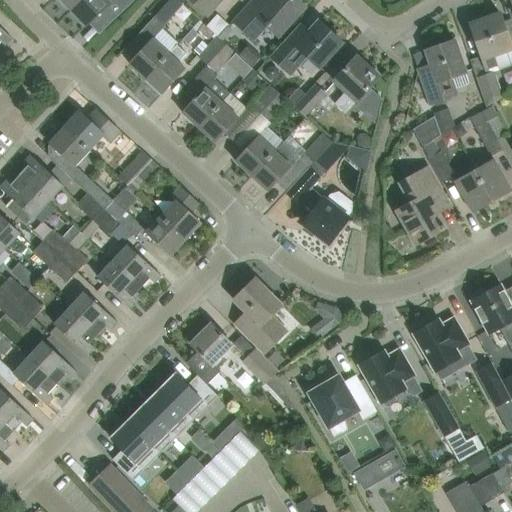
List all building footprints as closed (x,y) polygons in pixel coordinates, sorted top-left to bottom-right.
[(61,0),(71,11),(82,0),(61,0)] [(108,0),(82,0),(71,11),(86,26),(96,18),(105,27),(126,7),(119,0),(113,0),(111,3),(108,0)] [(169,0),(155,17),(135,38),(145,48),(153,39),(163,28),(164,26),(163,25),(163,24),(182,4),(178,0),(169,0)] [(191,0),(207,14),(220,0),(191,0)] [(251,0),(232,21),(252,40),(266,25),(278,36),(304,7),(296,0),(251,0)] [(511,21),(511,19),(503,22),(500,13),(470,24),(486,70),(498,66),(501,69),(511,65),(511,21)] [(290,74),(306,56),(319,68),(342,43),(319,21),(308,33),(299,25),(271,57),(290,74)] [(203,24),(197,30),(208,40),(214,33),(210,30),(206,27),(203,24)] [(0,26),(0,42),(1,42),(5,45),(12,38),(0,26)] [(145,48),(130,64),(147,80),(170,54),(169,53),(177,44),(178,43),(163,28),(153,39),(145,48)] [(191,30),(182,40),(188,45),(197,35),(191,30)] [(226,45),(222,41),(218,37),(199,58),(207,65),(226,45)] [(419,70),(431,105),(458,96),(455,89),(468,84),(469,83),(466,73),(455,40),(426,51),(431,66),(419,70)] [(170,54),(147,80),(162,94),(185,69),(178,62),(186,52),(177,44),(169,53),(170,54)] [(183,113),(199,128),(231,93),(215,78),(218,75),(216,74),(226,63),(243,78),(252,68),(226,45),(207,65),(181,92),(192,102),(183,113)] [(357,56),(334,81),(345,92),(335,104),(346,114),(380,77),(357,56)] [(252,71),(245,79),(254,88),(262,79),(252,71)] [(495,73),(477,80),(487,108),(503,97),(495,73)] [(305,95),(294,108),(306,118),(326,96),(315,85),(305,95)] [(270,86),(252,106),(261,114),(279,94),(270,86)] [(287,101),(288,102),(294,108),(305,95),(298,89),(287,101)] [(231,93),(199,128),(215,143),(247,108),(231,93)] [(279,94),(261,114),(269,122),(288,102),(287,101),(279,94)] [(481,112),(496,140),(506,134),(491,106),(481,112)] [(103,136),(109,142),(110,144),(121,132),(96,109),(87,118),(79,111),(64,128),(89,151),(103,136)] [(455,126),(449,109),(433,114),(434,116),(439,131),(441,135),(451,129),(455,126)] [(481,112),(470,118),(492,156),(502,150),(496,140),(481,112)] [(413,129),(423,147),(434,140),(441,135),(439,131),(434,116),(413,129)] [(455,126),(451,129),(457,139),(467,133),(460,123),(455,126)] [(75,166),(89,151),(64,128),(50,143),(58,151),(75,166)] [(333,133),(332,140),(334,142),(338,141),(340,134),(333,133)] [(359,134),(356,138),(357,146),(368,148),(371,138),(363,133),(359,134)] [(308,169),(332,142),(323,134),(305,155),(303,153),(300,155),(285,141),(284,143),(252,177),(268,191),(277,181),(288,191),(308,169)] [(268,145),(259,137),(236,161),(252,177),(284,143),(276,136),(268,145)] [(455,177),(441,151),(440,151),(434,140),(423,147),(443,183),(455,177)] [(349,146),(346,157),(365,174),(366,175),(372,152),(349,146)] [(58,151),(50,159),(57,166),(71,178),(85,191),(88,194),(105,210),(113,201),(78,169),(75,166),(58,151)] [(143,151),(119,177),(128,185),(152,160),(143,151)] [(49,202),(64,186),(30,155),(24,162),(28,166),(20,175),(49,202)] [(475,170),(492,202),(511,191),(494,159),(475,170)] [(152,160),(128,185),(134,190),(137,193),(147,182),(160,168),(152,160)] [(288,191),(286,192),(298,203),(300,201),(313,213),(304,224),(329,244),(341,228),(348,219),(347,217),(352,210),(352,202),(339,191),(331,193),(325,201),(324,200),(311,189),(320,180),(319,179),(325,172),(314,162),(308,169),(288,191)] [(397,211),(416,244),(445,228),(432,205),(445,197),(435,180),(428,168),(400,184),(411,203),(397,211)] [(455,181),(473,213),(492,202),(475,170),(455,181)] [(49,202),(20,175),(11,185),(7,181),(0,188),(34,218),(35,217),(49,202)] [(113,201),(105,210),(132,234),(136,238),(144,228),(120,205),(134,190),(128,185),(113,201)] [(171,197),(175,201),(160,217),(186,240),(201,223),(190,213),(199,204),(181,187),(171,197)] [(87,194),(77,206),(94,222),(105,210),(88,194),(87,194)] [(105,210),(94,222),(110,236),(112,233),(123,243),(132,234),(105,210)] [(23,221),(16,229),(0,213),(0,244),(5,249),(18,234),(36,250),(34,252),(40,258),(29,270),(38,279),(49,267),(50,267),(60,256),(44,241),(23,221)] [(186,240),(160,217),(146,232),(171,255),(186,240)] [(383,224),(383,240),(394,233),(389,225),(383,224)] [(44,241),(60,256),(61,256),(71,246),(54,230),(44,241)] [(128,245),(114,261),(142,287),(150,278),(154,282),(161,275),(128,245)] [(71,246),(61,256),(78,272),(87,261),(71,246)] [(78,272),(61,256),(60,256),(50,267),(67,283),(78,272)] [(114,261),(98,278),(131,308),(137,301),(133,297),(142,287),(114,261)] [(17,303),(28,292),(11,277),(1,288),(17,303)] [(256,279),(235,300),(246,311),(254,319),(242,331),(264,352),(286,330),(271,315),(281,305),(256,279)] [(511,287),(505,292),(501,285),(486,293),(485,291),(481,291),(478,292),(475,294),(473,297),(474,299),(471,301),(489,334),(502,327),(505,332),(511,334),(511,337),(510,338),(509,343),(511,349),(511,287)] [(0,289),(0,308),(7,315),(17,303),(1,288),(0,289)] [(28,292),(17,303),(34,319),(44,307),(28,292)] [(70,309),(98,335),(107,325),(111,329),(118,322),(85,292),(70,309)] [(17,303),(7,315),(23,330),(34,319),(17,303)] [(337,307),(323,319),(331,329),(346,318),(337,307)] [(70,309),(55,325),(87,355),(94,348),(90,344),(98,335),(70,309)] [(416,332),(413,334),(435,372),(436,372),(460,358),(465,367),(477,360),(468,345),(470,344),(454,317),(442,324),(439,319),(428,326),(425,321),(414,328),(416,332)] [(1,332),(15,341),(21,332),(7,323),(1,332)] [(197,375),(207,384),(219,371),(217,369),(226,360),(222,355),(232,345),(211,324),(191,343),(199,351),(186,363),(197,375)] [(45,342),(29,359),(57,384),(66,375),(70,379),(77,372),(45,342)] [(370,359),(359,365),(381,404),(383,402),(385,406),(388,407),(395,403),(396,399),(394,396),(406,389),(408,394),(415,395),(422,391),(414,376),(415,375),(400,349),(388,356),(385,351),(381,352),(379,348),(368,354),(370,359)] [(255,350),(243,362),(265,383),(274,391),(281,385),(277,377),(275,373),(276,372),(277,371),(274,369),(266,360),(255,350)] [(275,351),(267,359),(275,368),(284,359),(275,351)] [(49,393),(57,384),(29,359),(15,375),(47,404),(53,397),(49,393)] [(511,399),(491,361),(475,370),(494,407),(496,406),(509,432),(511,430),(511,402),(510,399),(511,399)] [(175,372),(158,388),(192,421),(218,395),(207,384),(197,375),(187,384),(175,372)] [(339,375),(309,393),(329,428),(329,427),(334,436),(346,429),(344,419),(358,411),(363,419),(377,411),(356,375),(343,382),(339,375)] [(511,375),(503,381),(511,398),(511,375)] [(158,388),(142,404),(175,438),(192,421),(158,388)] [(27,426),(33,419),(1,389),(0,389),(0,417),(14,431),(22,422),(27,426)] [(439,391),(423,400),(444,437),(458,462),(484,448),(477,435),(466,441),(460,429),(439,391)] [(142,404),(126,420),(159,454),(175,438),(142,404)] [(0,417),(0,448),(3,451),(10,444),(6,440),(14,431),(0,417)] [(126,420),(109,436),(122,449),(113,459),(133,480),(159,454),(126,420)] [(388,435),(378,441),(383,451),(394,445),(388,435)] [(296,439),(296,453),(308,453),(308,439),(296,439)] [(212,443),(205,450),(212,458),(220,451),(212,443)] [(511,445),(493,456),(500,469),(511,461),(511,445)] [(396,449),(354,473),(364,491),(406,467),(396,449)] [(221,451),(211,460),(230,479),(240,470),(221,451)] [(482,452),(467,460),(475,475),(491,467),(482,452)] [(502,489),(511,482),(511,461),(500,469),(493,473),(502,489)] [(90,485),(115,511),(148,511),(149,511),(152,508),(151,506),(111,465),(90,485)] [(493,473),(470,486),(481,506),(504,492),(502,489),(493,473)] [(457,511),(482,511),(467,486),(469,485),(466,480),(446,492),(457,511)] [(297,503),(302,511),(316,511),(308,497),(297,503)]
